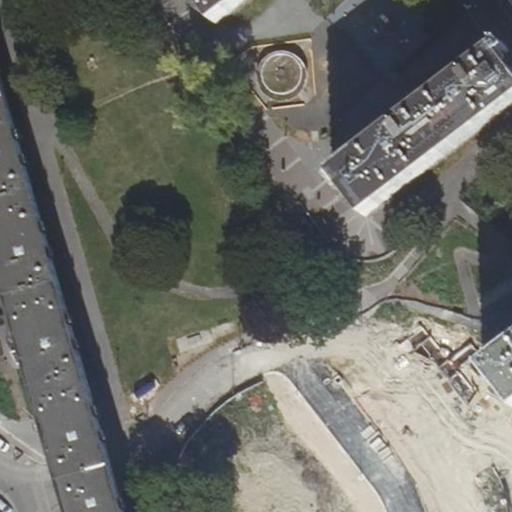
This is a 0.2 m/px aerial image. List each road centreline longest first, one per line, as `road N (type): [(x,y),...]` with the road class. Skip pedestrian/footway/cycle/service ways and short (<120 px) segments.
road 1 (residential): [(405,511),(381,462),(289,353),(259,355),(190,392),(137,454)]
road 2 (unknown): [(344,328),(472,398),(511,439)]
road 3 (residential): [(137,454),(17,490)]
